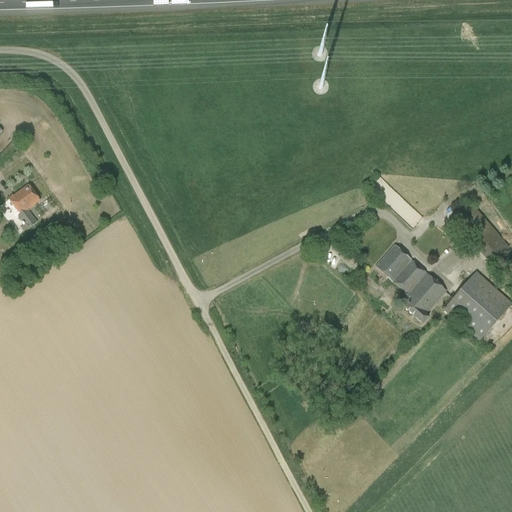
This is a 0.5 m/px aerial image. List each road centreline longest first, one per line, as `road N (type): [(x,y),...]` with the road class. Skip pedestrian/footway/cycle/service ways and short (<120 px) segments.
road 1 (unclassified): [(0,50),(50,59),(78,81),(202,301),(297,251)]
road 2 (motorway): [(0,3),(145,0)]
